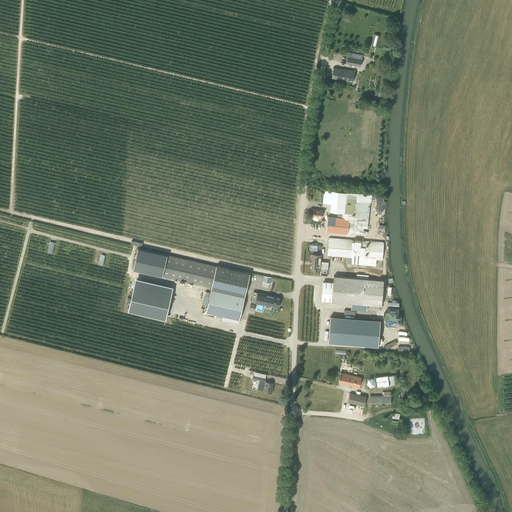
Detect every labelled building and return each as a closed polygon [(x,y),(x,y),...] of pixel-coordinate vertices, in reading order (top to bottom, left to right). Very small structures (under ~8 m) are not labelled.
[(377,47),(380,35),(374,34),(371,46),(377,47)] [(360,67),(363,55),(349,52),(346,64),(360,67)] [(352,83),(354,71),(343,69),(343,70),(333,68),(332,78),(341,80),(352,83)] [(326,231),(347,233),(347,230),(353,231),(352,233),(361,234),(361,232),(363,232),(363,228),(361,228),(362,218),(368,217),(370,194),(324,189),(323,202),(330,203),(330,207),(331,207),(331,211),(342,212),(341,218),(328,216),(326,231)] [(323,210),(313,209),(312,220),(318,220),(319,217),(322,218),(323,210)] [(329,237),(328,255),(347,256),(347,264),(377,265),(377,259),(384,260),(385,241),(366,240),(366,246),(362,246),(362,239),(329,237)] [(211,287),(211,288),(206,311),(239,319),(244,296),(250,272),(237,270),(216,265),(216,266),(137,248),(133,269),(211,287)] [(322,255),(312,254),(311,259),(312,259),(311,270),(320,271),(320,268),(327,268),(328,262),(322,261),(322,255)] [(384,280),(334,276),(333,282),(323,281),(321,300),(382,305),(384,280)] [(134,284),(128,310),(165,319),(171,293),(134,284)] [(278,307),(280,297),(253,291),(251,301),(278,307)] [(330,316),(328,342),(378,346),(380,320),(330,316)] [(402,325),(402,317),(387,317),(387,325),(402,325)] [(339,383),(359,388),(362,377),(341,373),(339,383)] [(258,389),(272,393),(273,387),(272,386),(273,383),(265,381),(265,378),(253,375),(252,379),(260,381),(258,389)] [(377,387),(389,385),(397,384),(396,375),(387,376),(387,375),(376,377),(377,387)] [(376,382),(376,381),(375,380),(374,379),(373,378),(371,377),(369,378),(368,379),(367,379),(367,380),(366,382),(367,384),(367,385),(369,386),(371,387),(372,387),(373,386),(374,386),(375,385),(375,384),(376,382)] [(391,391),(382,392),(382,395),(370,395),(370,403),(391,404),(391,391)] [(350,393),(348,402),(364,406),(366,396),(350,393)] [(392,422),(399,422),(402,422),(402,419),(399,418),(399,414),(392,413),(392,422)]
